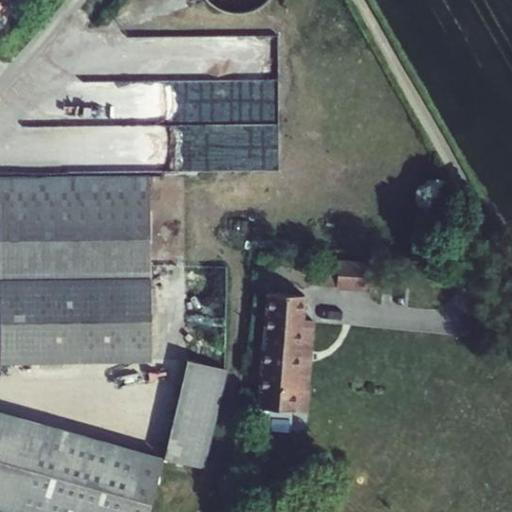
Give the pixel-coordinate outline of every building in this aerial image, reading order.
[(158,170),(11,168),(9,208),(29,205),(63,204),(157,209),(158,170)] [(155,274),(157,209),(63,204),(29,205),(9,208),(7,278),(16,270),(37,264),(123,261),(155,274)] [(332,250),(329,275),(344,276),(347,251),(332,250)] [(347,251),(344,276),(378,280),(381,255),(347,251)] [(153,355),(155,274),(123,261),(37,264),(16,270),(7,278),(5,352),(153,355)] [(275,279),(275,285),(271,285),(259,401),(305,405),(305,399),(298,399),(301,380),(312,381),(319,309),(309,308),(311,283),(275,279)] [(215,458),(215,451),(216,443),(224,363),(186,358),(176,453),(215,458)] [(301,380),(298,399),(305,399),(309,400),(312,381),(301,380)] [(145,511),(163,453),(0,403),(0,430),(69,467),(76,511),(145,511)] [(76,511),(69,467),(0,430),(0,498),(46,511),(76,511)]
